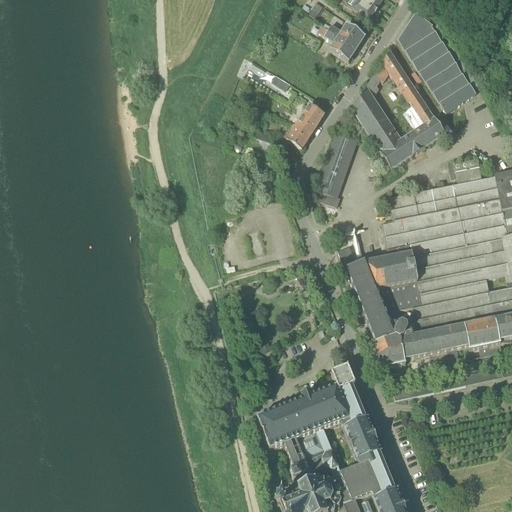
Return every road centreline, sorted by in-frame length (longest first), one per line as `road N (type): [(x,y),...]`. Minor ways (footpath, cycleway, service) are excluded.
road 1 (unclassified): [(370,389),(298,193),(302,167),(414,0)]
road 2 (unclassified): [(370,389),(511,359)]
road 3 (unclassified): [(417,511),(370,389)]
